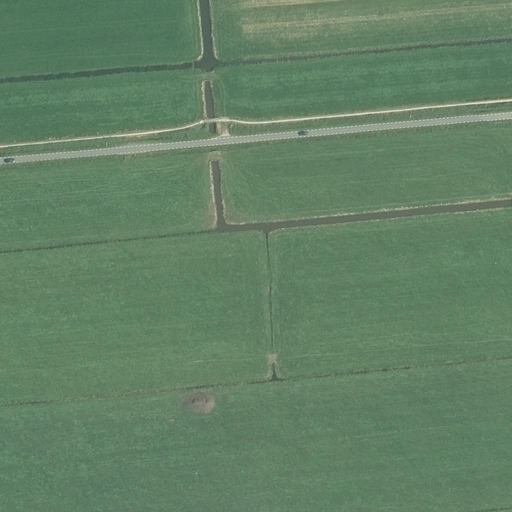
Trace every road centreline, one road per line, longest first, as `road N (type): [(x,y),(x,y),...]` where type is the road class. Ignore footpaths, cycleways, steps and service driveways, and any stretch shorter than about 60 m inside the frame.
road 1 (unclassified): [(0,162),(511,114)]
road 2 (track): [(129,174),(129,163),(228,156),(305,171),(511,187)]
